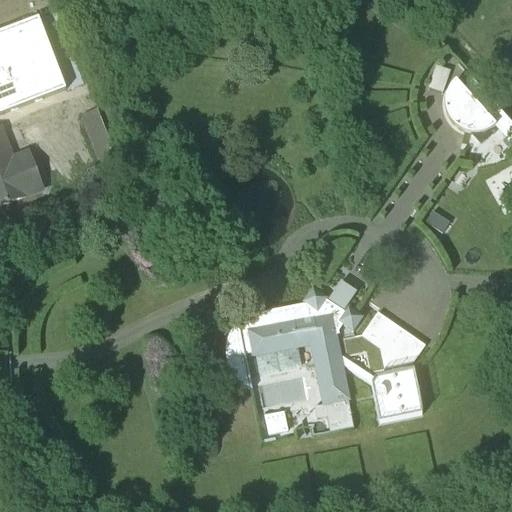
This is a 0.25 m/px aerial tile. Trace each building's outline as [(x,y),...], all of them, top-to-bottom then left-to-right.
[(449,72),(434,67),(427,90),(441,95),(449,72)] [(462,89),(455,81),(450,85),(448,90),(445,96),(444,101),(444,108),(445,113),(447,118),(451,123),(456,128),(462,132),(468,134),(474,134),(480,134),(486,132),(494,127),(511,146),(511,125),(471,80),(462,89)] [(74,109),(85,105),(77,85),(66,89),(74,109)] [(80,117),(103,178),(120,175),(96,112),(80,117)] [(27,201),(44,195),(28,152),(13,159),(2,129),(0,129),(0,209),(26,200),(27,201)] [(432,222),(443,229),(458,205),(447,198),(432,222)] [(328,435),(353,430),(348,404),(350,403),(342,370),(371,388),(378,425),(421,416),(412,373),(374,381),(340,359),(336,337),(338,337),(337,333),(341,327),(352,335),(362,319),(347,310),(344,315),(325,303),(327,300),(312,291),(302,306),(305,307),(249,318),(237,326),(230,334),(227,342),(225,347),(224,358),(228,371),(237,385),(249,393),(251,392),(244,360),(250,359),(250,361),(255,361),(259,380),(300,371),(297,352),(310,350),(321,408),(313,409),(316,422),(326,420),(328,435)] [(424,347),(376,314),(361,338),(353,339),(352,335),(341,338),(345,358),(365,355),(368,374),(410,367),(424,347)] [(267,439),(287,435),(283,414),(263,418),(267,439)]
